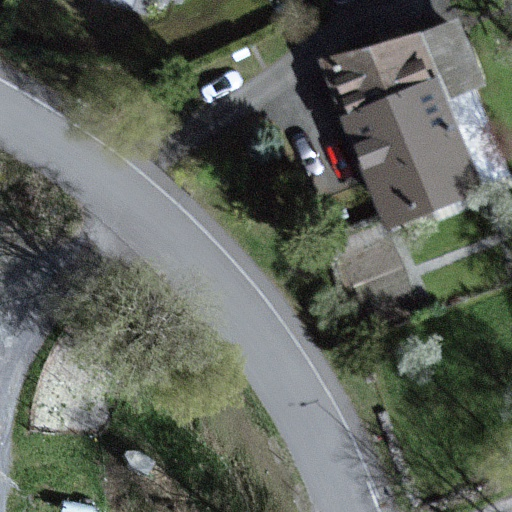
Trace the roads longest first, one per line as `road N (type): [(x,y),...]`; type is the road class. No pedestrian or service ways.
road 1 (unclassified): [(120,194),(169,236),(265,347),(352,511)]
road 2 (residential): [(120,194),(65,267),(19,352),(0,416)]
road 3 (unclassified): [(0,110),(120,194)]
